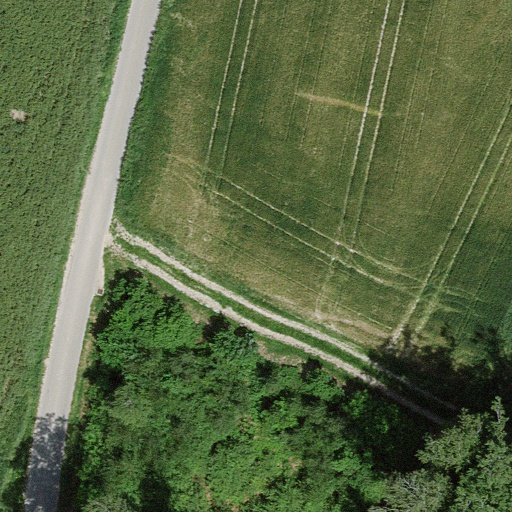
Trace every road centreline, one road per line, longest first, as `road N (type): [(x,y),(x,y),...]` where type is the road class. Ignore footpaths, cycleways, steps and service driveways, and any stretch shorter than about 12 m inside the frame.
road 1 (unclassified): [(147,0),(68,330),(41,511)]
road 2 (track): [(94,222),(216,296),(463,422),(511,439)]
